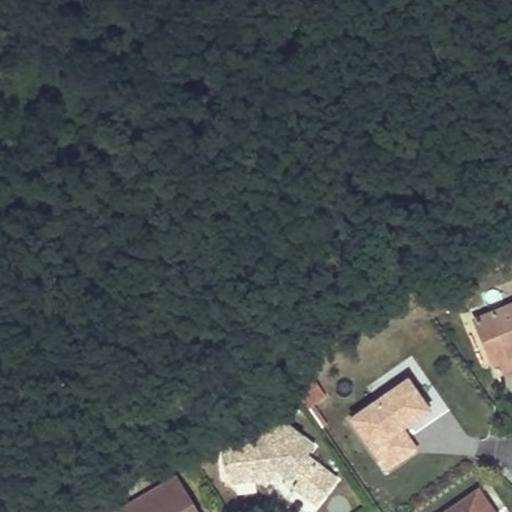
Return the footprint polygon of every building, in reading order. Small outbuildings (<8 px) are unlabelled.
[(511,283),(502,287),(509,305),(511,303),(511,283)] [(475,319),(485,345),(496,370),(511,363),(511,303),(509,305),(475,319)] [(309,377),(294,386),(309,407),(323,397),(309,377)] [(415,446),(407,434),(399,422),(406,418),(408,421),(426,408),(407,380),(378,399),(353,416),(386,466),(415,446)] [(378,399),(369,386),(344,403),(353,416),(378,399)] [(314,503),(334,478),(304,454),(312,445),(275,417),(254,444),(238,446),(232,441),(218,458),(219,474),(233,486),(258,483),(256,472),(265,462),(286,478),(289,473),(293,467),(301,473),(297,480),(292,485),(314,503)] [(267,482),(265,462),(256,472),(258,483),(267,482)] [(301,473),(293,467),(289,473),(297,480),(301,473)] [(233,486),(219,474),(221,486),(233,486)] [(194,511),(176,479),(118,511),(194,511)] [(492,511),(478,490),(444,511),(492,511)]
